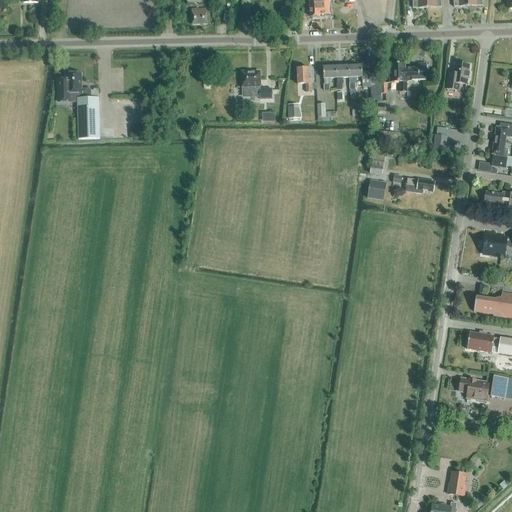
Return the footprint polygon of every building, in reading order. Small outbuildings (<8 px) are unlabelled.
[(319,16),(329,16),(327,0),(319,0),(309,1),(310,19),(319,18),(319,16)] [(427,9),(426,0),(411,0),(412,10),(427,9)] [(440,0),(426,0),(427,9),(441,9),(440,0)] [(468,7),(467,0),(453,0),(453,8),(468,7)] [(192,26),(207,25),(206,10),(191,10),(192,26)] [(406,82),(427,80),(425,62),(419,63),(419,67),(405,68),(404,63),(391,64),(391,72),(389,73),(390,83),(399,82),(400,92),(407,91),(406,82)] [(453,74),(448,74),(445,90),(459,92),(460,85),(466,86),(467,79),(468,79),(469,74),(468,74),(469,66),(455,64),(453,74)] [(343,79),(349,79),(349,66),(336,67),(337,79),(336,79),(338,102),(343,102),(342,85),(343,85),(343,79)] [(355,106),(355,90),(355,78),(362,78),(362,88),(371,88),(371,78),(371,71),(362,71),(361,66),(349,66),(349,79),(350,106),(355,106)] [(330,80),(336,79),(337,79),(336,67),(324,67),(324,80),(324,92),(330,92),(330,80)] [(306,92),(311,92),(310,82),(309,82),(308,69),(297,69),(297,85),(305,85),(306,92)] [(244,96),(252,96),(260,96),(260,100),(272,100),(272,89),(260,90),(260,88),(260,72),(258,72),(258,71),(254,71),(253,72),(243,72),(243,81),(241,83),(241,88),(243,88),(244,96)] [(378,83),(378,71),(371,71),(371,78),(371,88),(372,94),(380,93),(380,83),(378,83)] [(80,89),(79,74),(65,74),(65,85),(58,85),(56,87),(56,92),(58,94),(65,94),(79,94),(79,99),(76,99),(77,140),(98,140),(97,98),(89,99),(89,89),(80,89)] [(326,104),(317,104),(318,122),(325,121),(326,104)] [(299,119),(299,105),(288,105),(288,119),(299,119)] [(274,114),(263,114),(263,123),(274,123),(274,114)] [(511,138),(511,125),(500,123),(499,128),(496,127),(494,141),(505,143),(506,137),(511,138)] [(141,137),(141,125),(130,125),(130,137),(141,137)] [(445,151),(447,137),(446,136),(447,129),(437,128),(436,135),(435,135),(433,149),(445,151)] [(397,145),(399,133),(376,130),(375,142),(397,145)] [(505,169),(508,151),(504,151),(505,143),(494,141),(492,155),(495,155),(494,160),(492,160),(491,167),(505,169)] [(385,156),(373,155),(370,173),(382,175),(385,156)] [(401,184),(402,176),(394,175),(393,183),(401,184)] [(407,179),(406,186),(405,192),(421,195),(423,193),(423,191),(432,193),(434,182),(418,180),(418,181),(407,179)] [(383,201),(386,183),(370,180),(367,199),(383,201)] [(493,194),(486,193),(485,195),(483,194),(483,200),(485,201),(484,202),(492,203),(492,204),(495,205),(494,211),(503,212),(511,212),(511,194),(502,193),(502,194),(494,193),(493,194)] [(504,258),(506,241),(507,238),(486,235),(483,255),(504,258)] [(511,318),(511,295),(501,294),(500,302),(476,298),(476,297),(473,312),(474,312),(493,315),(493,318),(506,320),(507,317),(511,318)] [(511,356),(511,339),(501,338),(500,338),(500,339),(494,338),(494,337),(469,333),(467,350),(491,353),(492,347),(499,348),(498,354),(499,354),(511,356)] [(504,399),(507,379),(494,377),(494,379),(487,378),(486,383),(475,381),(469,380),(461,379),(459,392),(467,393),(466,399),(486,402),(487,393),(491,394),(491,397),(504,399)] [(466,475),(452,473),(451,475),(453,475),(451,487),(448,486),(447,494),(464,497),(465,489),(463,489),(465,477),(466,477),(466,475)] [(455,511),(456,504),(451,503),(450,507),(433,505),(431,511),(455,511)]
